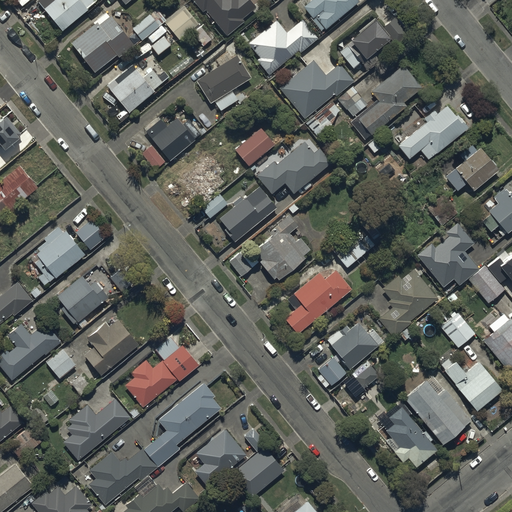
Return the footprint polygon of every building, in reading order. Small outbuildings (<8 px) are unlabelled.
[(90,9),(98,3),(95,0),(38,0),(66,32),(91,10),(90,9)] [(198,0),(228,36),(245,22),(243,21),(257,10),(248,0),(198,0)] [(311,0),(303,7),(307,12),(303,15),(320,35),(360,2),(357,0),(311,0)] [(200,26),(186,10),(167,26),(180,42),(200,26)] [(135,46),(111,16),(109,17),(106,13),(93,24),(94,26),(71,44),(95,74),(118,56),(120,58),(135,46)] [(143,43),(159,28),(149,16),(132,31),(143,43)] [(378,18),(353,39),(357,44),(343,56),(357,73),(393,42),(400,49),(414,37),(399,19),(387,29),(378,18)] [(268,76),(298,51),(300,54),(318,38),(302,19),(287,32),(277,20),(248,45),(259,58),(256,62),(268,76)] [(155,43),(169,31),(163,25),(149,37),(155,43)] [(175,38),(171,33),(155,46),(159,51),(175,38)] [(239,100),(233,91),(253,77),(237,54),(196,81),(212,104),(215,102),(222,112),(239,100)] [(336,97),(354,81),(340,64),(326,76),(314,61),(279,89),(305,119),(334,95),(336,97)] [(132,110),(158,89),(136,63),(109,85),(123,101),(116,107),(126,119),(134,113),(132,110)] [(424,95),(402,68),(369,95),(378,105),(356,123),(370,139),(424,95)] [(353,88),(338,100),(354,119),(369,107),(353,88)] [(455,118),(446,108),(436,116),(433,113),(423,121),(426,125),(397,149),(408,161),(419,152),(428,163),(467,130),(456,117),(455,118)] [(201,132),(189,118),(183,123),(178,116),(167,125),(160,116),(145,129),(156,142),(142,154),(155,169),(169,158),(171,160),(196,139),(194,138),(201,132)] [(0,154),(15,141),(0,124),(0,154)] [(274,145),(260,129),(235,150),(249,166),(274,145)] [(384,145),(378,138),(367,146),(374,154),(384,145)] [(334,163),(322,149),(313,156),(303,144),(276,167),(273,163),(256,178),(271,196),(285,185),(294,196),(334,163)] [(500,173),(480,150),(477,152),(473,147),(460,157),(464,163),(445,179),(458,194),(468,186),(475,194),(500,173)] [(19,161),(0,176),(0,214),(6,210),(4,208),(36,183),(19,161)] [(228,183),(209,161),(196,173),(193,169),(184,177),(187,181),(185,182),(205,205),(201,208),(210,218),(227,204),(217,193),(228,183)] [(289,206),(278,192),(266,201),(255,187),(240,199),(238,197),(231,203),(233,205),(216,218),(224,228),(222,230),(232,242),(238,237),(243,244),(286,210),(289,215),(298,208),(294,203),(289,206)] [(506,239),(511,233),(511,195),(507,190),(496,200),(500,205),(491,213),(494,215),(484,223),(493,233),(500,228),(504,233),(503,235),(506,239)] [(379,231),(366,214),(359,220),(372,237),(379,231)] [(106,232),(91,215),(75,229),(90,246),(106,232)] [(298,232),(288,219),(266,237),(270,241),(254,254),(262,264),(260,266),(274,282),(277,280),(279,283),(306,262),(304,260),(310,255),(301,243),(297,246),(290,238),(298,232)] [(84,249),(64,226),(62,228),(57,222),(43,234),(45,237),(36,245),(38,248),(36,250),(40,255),(34,260),(42,270),(37,274),(43,282),(54,273),(55,274),(84,249)] [(430,244),(416,256),(443,288),(453,280),(458,287),(478,270),(463,252),(473,244),(471,242),(473,241),(465,231),(464,232),(457,224),(446,233),(449,237),(434,249),(430,244)] [(375,248),(367,238),(360,244),(356,240),(342,252),(337,247),(331,252),(348,271),(375,248)] [(240,255),(229,263),(240,278),(259,263),(246,247),(238,253),(240,255)] [(119,266),(109,275),(120,288),(130,279),(119,266)] [(505,291),(485,267),(469,281),(488,304),(490,303),(491,304),(504,294),(503,292),(505,291)] [(439,299),(415,269),(403,279),(400,276),(384,290),(393,300),(390,303),(394,308),(381,320),(394,336),(439,299)] [(107,292),(94,276),(88,280),(81,271),(56,291),(64,302),(61,305),(72,319),(107,292)] [(352,291),(336,272),(325,281),(320,275),(288,302),(296,311),(285,320),(298,336),(352,291)] [(0,316),(29,293),(15,277),(0,289),(0,316)] [(458,314),(441,327),(458,348),(475,334),(458,314)] [(138,341),(119,317),(109,325),(104,319),(86,333),(94,343),(84,351),(100,371),(138,341)] [(58,336),(43,318),(30,330),(20,319),(6,331),(15,343),(8,349),(5,346),(0,350),(0,362),(11,376),(58,336)] [(495,335),(485,344),(511,377),(511,322),(510,324),(505,319),(491,330),(495,335)] [(383,344),(373,332),(368,336),(358,324),(350,331),(346,328),(339,334),(338,333),(327,343),(339,356),(319,373),(323,378),(318,382),(326,391),(331,387),(332,388),(383,344)] [(177,344),(169,334),(154,346),(162,356),(151,365),(145,357),(129,369),(133,375),(124,382),(142,403),(176,376),(177,377),(198,361),(182,341),(177,344)] [(74,361),(62,346),(46,359),(58,374),(74,361)] [(453,361),(442,371),(453,384),(452,385),(475,411),(485,402),(490,408),(505,396),(476,362),(467,370),(464,366),(460,369),(453,361)] [(371,367),(355,381),(363,391),(380,378),(371,367)] [(92,381),(82,369),(70,378),(80,391),(92,381)] [(215,391),(203,377),(155,416),(164,426),(126,457),(124,454),(119,458),(112,448),(89,467),(96,475),(89,481),(104,500),(138,473),(140,476),(178,445),(174,440),(220,404),(212,394),(215,391)] [(428,383),(406,401),(444,448),(474,424),(448,392),(441,398),(428,383)] [(130,414),(114,395),(94,411),(86,401),(68,415),(72,420),(66,424),(71,431),(62,438),(78,457),(130,414)] [(0,435),(23,417),(9,400),(0,408),(0,435)] [(436,453),(401,409),(388,420),(394,428),(386,434),(399,451),(394,455),(402,465),(408,461),(415,470),(436,453)] [(33,420),(7,441),(14,449),(12,451),(19,458),(46,436),(33,420)] [(266,440),(253,424),(242,433),(255,448),(230,471),(251,495),(283,467),(272,455),(273,453),(263,442),(266,440)] [(245,450),(224,425),(194,449),(203,459),(194,466),(206,482),(245,450)] [(0,506),(32,483),(15,460),(0,471),(0,506)] [(199,495),(185,478),(172,488),(167,482),(162,486),(157,480),(142,493),(138,489),(125,500),(128,504),(119,511),(165,511),(177,502),(182,509),(199,495)] [(90,501),(75,482),(63,491),(57,484),(48,491),(46,488),(31,500),(40,511),(83,511),(88,509),(85,505),(90,501)] [(317,511),(305,497),(287,511),(317,511)]
